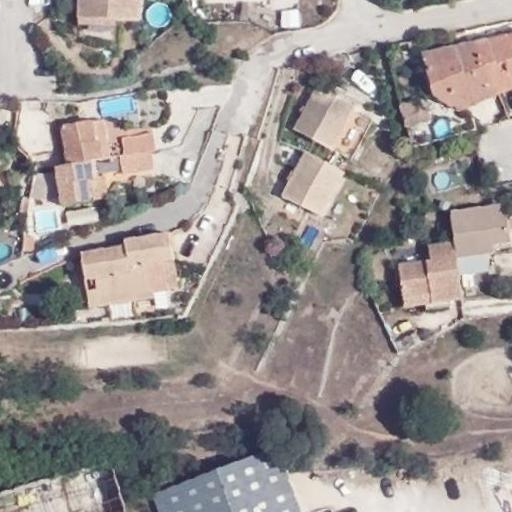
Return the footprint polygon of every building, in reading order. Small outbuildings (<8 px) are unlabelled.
[(137,0),(83,0),(83,24),(146,25),(146,7),(137,7),(137,0)] [(456,104),(511,83),(511,36),(432,60),(441,95),(456,104)] [(511,91),(511,83),(456,104),(465,109),(511,91)] [(365,114),(327,90),(302,131),(340,154),(365,114)] [(429,103),(404,110),(411,133),(436,126),(429,103)] [(113,121),(104,123),(106,142),(110,142),(115,141),(113,121)] [(106,142),(104,123),(73,127),(78,165),(65,166),(69,205),(99,202),(96,180),(101,179),(99,161),(112,160),(110,142),(106,142)] [(160,137),(132,141),(133,156),(128,156),(131,177),(159,174),(156,153),(162,152),(160,137)] [(0,193),(11,190),(0,152),(0,193)] [(352,180),(317,159),(291,199),(327,221),(352,180)] [(106,178),(101,179),(96,180),(99,202),(108,200),(106,178)] [(444,302),(446,312),(475,307),(472,282),(497,279),(496,262),(505,261),(505,252),(511,251),(511,214),(463,223),(467,253),(445,257),(446,271),(416,274),(419,305),(444,302)] [(175,258),(183,257),(181,237),(136,245),(137,252),(93,259),(99,296),(109,295),(111,308),(145,302),(143,296),(163,292),(178,290),(175,266),(175,258)] [(184,265),(183,257),(175,258),(175,266),(184,265)] [(187,289),(184,265),(175,266),(178,290),(187,289)] [(143,296),(145,302),(164,299),(163,292),(143,296)] [(100,309),(111,308),(109,295),(99,296),(100,309)] [(420,315),(446,312),(444,302),(419,305),(420,315)] [(306,511),(280,445),(155,495),(161,511),(306,511)] [(83,455),(0,458),(0,491),(86,467),(83,455)] [(86,467),(0,491),(0,511),(125,511),(108,460),(86,467)]
